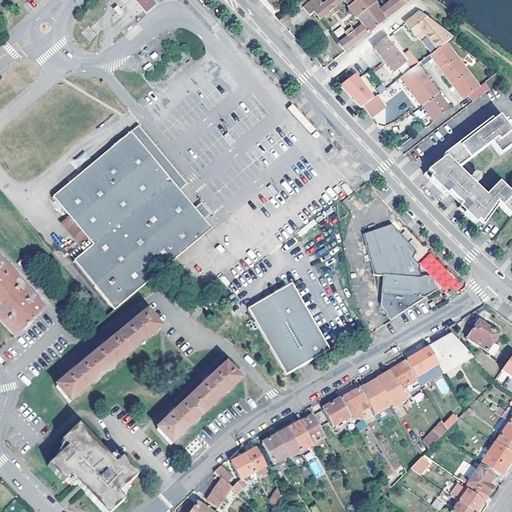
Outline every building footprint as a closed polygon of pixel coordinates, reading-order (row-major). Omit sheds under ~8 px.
[(133,0),(147,14),(158,5),(153,0),(133,0)] [(326,0),(323,3),(319,0),(310,0),(303,5),(310,14),(313,11),(319,19),(343,0),(361,25),(338,43),(344,51),(405,4),(399,0),(390,0),(378,10),(370,0),(326,0)] [(451,39),(418,13),(405,23),(415,36),(416,35),(420,40),(423,38),(433,52),(437,49),(445,43),(450,39),(451,39)] [(337,37),(345,32),(341,27),(333,32),(337,37)] [(379,81),(385,88),(401,77),(410,70),(386,38),(374,48),(392,71),(379,81)] [(433,52),(423,38),(420,40),(431,54),(433,52)] [(473,102),(490,88),(484,81),(478,86),(445,43),(437,49),(433,52),(431,54),(430,54),(463,98),(468,95),(473,102)] [(333,60),(325,50),(318,55),(326,66),(333,60)] [(376,67),(368,56),(363,60),(371,71),(376,67)] [(423,105),(438,94),(416,65),(410,70),(401,77),(423,105)] [(450,108),(438,94),(423,105),(435,120),(450,108)] [(385,107),(376,96),(363,105),(372,117),(385,107)] [(476,226),(479,223),(485,229),(501,208),(511,215),(511,214),(511,213),(511,198),(496,186),(484,202),(458,172),(489,144),(499,154),(511,142),(511,135),(494,116),(430,173),(435,179),(431,182),(442,193),(446,190),(452,197),(448,200),(454,205),(458,209),(462,206),(468,213),(465,215),(476,226)] [(185,183),(136,125),(128,132),(177,190),(185,183)] [(114,312),(163,270),(211,229),(177,190),(128,132),(82,172),(51,199),(67,218),(92,246),(83,254),(73,263),(114,312)] [(435,179),(430,173),(426,176),(431,182),(435,179)] [(452,197),(446,190),(442,193),(448,199),(448,200),(452,197)] [(197,206),(203,217),(208,214),(203,204),(197,206)] [(468,213),(462,206),(458,209),(465,215),(468,213)] [(92,246),(67,218),(59,225),(83,254),(92,246)] [(485,229),(479,223),(476,226),(482,232),(485,229)] [(378,306),(390,319),(437,290),(429,278),(427,276),(422,276),(418,278),(415,278),(417,265),(411,258),(414,253),(389,226),(360,236),(374,275),(382,276),(378,306)] [(0,321),(15,337),(44,310),(0,262),(0,321)] [(279,291),(248,309),(287,375),(330,350),(292,284),(279,291)] [(76,287),(66,295),(70,301),(80,292),(76,287)] [(159,329),(147,313),(142,316),(141,315),(125,327),(127,329),(112,341),(111,339),(96,352),(97,353),(82,366),(81,364),(66,376),(68,378),(57,386),(69,402),(159,329)] [(467,339),(491,356),(497,347),(494,345),(498,340),(498,339),(497,337),(498,336),(490,331),(491,330),(485,326),(485,327),(478,323),(467,339)] [(471,358),(451,336),(428,349),(437,366),(442,374),(471,358)] [(428,349),(406,362),(415,378),(419,376),(437,366),(428,349)] [(511,356),(501,371),(511,379),(511,356)] [(394,391),(416,379),(415,378),(406,362),(385,374),(394,391)] [(240,380),(226,366),(215,376),(214,374),(200,387),(201,389),(182,407),(180,405),(166,418),(168,420),(157,429),(171,445),(240,380)] [(394,391),(385,374),(377,378),(359,388),(367,403),(384,393),(386,396),(394,391)] [(442,377),(434,382),(442,395),(450,390),(442,377)] [(362,411),(370,407),(367,403),(359,388),(353,391),(347,395),(340,399),(350,416),(351,419),(357,416),(358,419),(364,416),(362,411)] [(350,416),(340,399),(323,409),(329,419),(332,427),(350,416)] [(511,424),(511,417),(497,408),(494,413),(509,423),(511,424)] [(329,419),(323,409),(316,413),(322,423),(329,419)] [(298,423),(311,446),(324,439),(311,416),(298,423)] [(452,416),(442,426),(446,432),(456,421),(452,416)] [(355,423),(358,431),(367,428),(364,420),(355,423)] [(440,422),(422,442),(427,451),(441,437),(446,432),(442,426),(440,422)] [(287,429),(300,452),(311,446),(298,423),(287,429)] [(511,424),(509,423),(495,443),(511,455),(511,424)] [(118,495),(132,482),(138,476),(122,459),(115,465),(113,462),(78,426),(77,427),(61,442),(67,448),(47,467),(63,484),(70,478),(101,511),(112,511),(124,502),(118,495)] [(300,452),(287,429),(277,435),(289,456),(290,458),(300,452)] [(289,456),(277,435),(261,444),(273,465),(289,456)] [(511,455),(495,443),(481,464),(499,477),(511,457),(511,455)] [(245,455),(254,473),(265,467),(255,447),(251,449),(252,451),(245,455)] [(231,463),(241,481),(254,473),(245,455),(231,463)] [(432,467),(420,458),(409,469),(422,478),(432,467)] [(309,466),(317,479),(327,473),(318,460),(309,466)] [(214,473),(222,480),(226,484),(231,479),(220,467),(214,473)] [(468,483),(487,496),(492,489),(486,485),(493,477),(479,467),(469,481),(461,476),(458,479),(467,485),(468,483)] [(222,480),(207,502),(217,509),(223,500),(231,489),(226,484),(222,480)] [(487,496),(468,483),(467,485),(464,490),(466,491),(482,503),(487,496)] [(241,489),(236,484),(231,489),(236,494),(241,489)] [(231,506),(238,496),(236,494),(231,489),(223,500),(231,506)] [(277,489),(269,500),(274,508),(282,497),(277,489)] [(476,511),(482,503),(466,491),(458,503),(471,511),(476,511)] [(223,500),(217,509),(220,511),(226,511),(231,506),(223,500)] [(435,500),(432,505),(439,510),(443,505),(435,500)] [(471,511),(458,503),(453,509),(452,511),(451,511),(471,511)]
